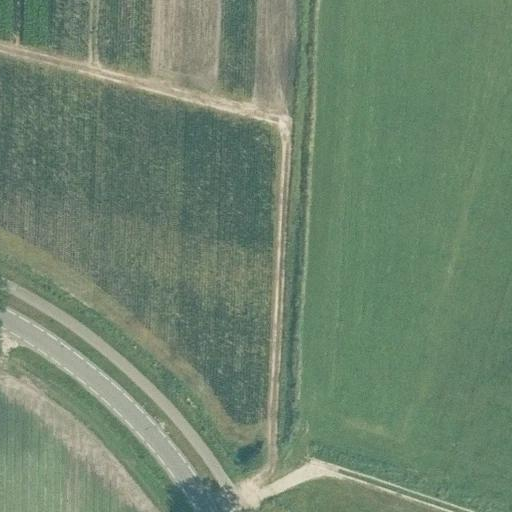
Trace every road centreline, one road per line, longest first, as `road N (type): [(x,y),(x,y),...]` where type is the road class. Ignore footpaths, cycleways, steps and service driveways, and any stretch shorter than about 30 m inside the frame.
road 1 (unknown): [(215,501),(267,460),(290,415),(300,163),(292,122),(0,44)]
road 2 (secondary): [(202,511),(112,391),(0,315)]
